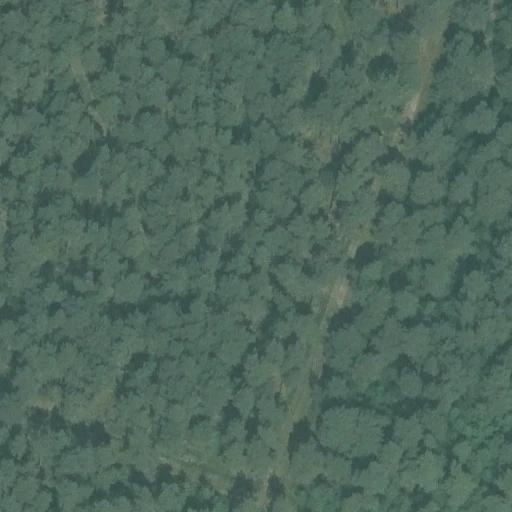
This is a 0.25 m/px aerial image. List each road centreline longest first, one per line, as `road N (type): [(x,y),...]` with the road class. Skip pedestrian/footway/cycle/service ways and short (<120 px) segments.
road 1 (track): [(451,0),(258,510)]
road 2 (track): [(229,499),(47,0)]
road 3 (track): [(0,417),(258,510)]
road 4 (track): [(392,151),(338,0)]
